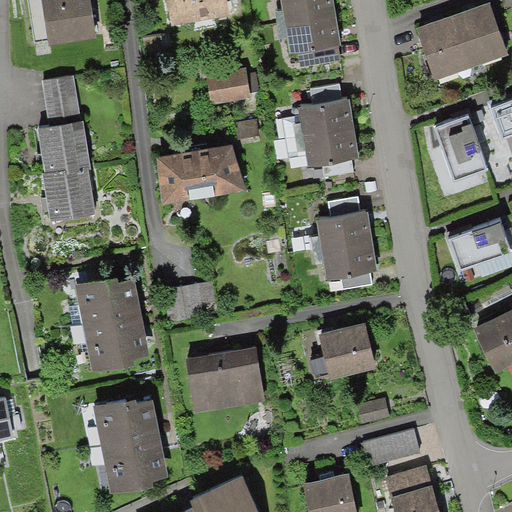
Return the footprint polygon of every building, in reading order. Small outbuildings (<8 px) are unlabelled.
[(86,0),(37,0),(43,41),(91,34),(86,0)] [(221,0),(158,0),(162,24),(224,15),(221,0)] [(329,0),(275,0),(279,28),(333,20),(329,0)] [(486,5),(451,15),(468,67),(503,54),(486,5)] [(451,15),(411,26),(428,76),(468,67),(451,15)] [(333,20),(279,28),(285,55),(338,48),(333,20)] [(247,67),(207,73),(211,100),(251,94),(247,67)] [(90,213),(69,77),(36,82),(42,126),(31,128),(44,220),(90,213)] [(511,132),(511,89),(487,98),(500,136),(511,132)] [(347,96),(295,104),(302,140),(353,133),(347,96)] [(467,106),(430,120),(453,179),(490,166),(467,106)] [(353,133),(302,140),(306,166),(357,158),(353,133)] [(229,142),(151,153),(158,199),(236,187),(229,142)] [(508,246),(495,208),(443,226),(456,264),(508,246)] [(365,210),(316,218),(320,250),(369,242),(365,210)] [(369,242),(320,250),(325,280),(376,270),(369,242)] [(71,281),(87,364),(135,354),(119,272),(71,281)] [(208,282),(162,291),(168,322),(214,313),(208,282)] [(511,321),(507,311),(476,326),(495,366),(511,358),(511,321)] [(315,331),(325,374),(374,363),(364,319),(315,331)] [(254,341),(183,354),(193,407),(264,393),(254,341)] [(2,397),(0,397),(0,434),(10,433),(2,397)] [(136,399),(92,407),(99,445),(159,434),(152,400),(136,403),(136,399)] [(414,429),(365,442),(372,465),(420,452),(414,429)] [(159,434),(99,445),(109,494),(153,485),(152,481),(167,478),(159,434)] [(435,511),(425,468),(386,477),(393,511),(435,511)] [(355,511),(349,474),(298,483),(303,511),(355,511)] [(259,511),(242,475),(185,501),(187,511),(184,511),(259,511)]
